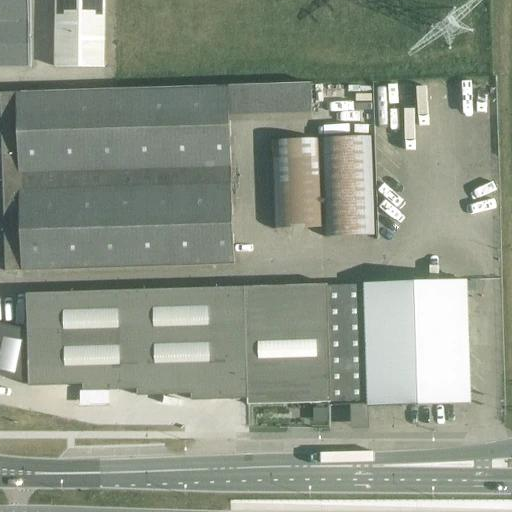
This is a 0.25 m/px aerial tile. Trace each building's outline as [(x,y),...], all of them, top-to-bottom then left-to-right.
[(33,0),(0,0),(0,70),(35,69),(33,0)] [(105,0),(54,0),(54,68),(105,68),(105,0)] [(0,93),(0,123),(2,124),(6,272),(26,272),(234,266),(229,88),(0,93)] [(374,235),(371,137),(321,138),(323,183),(325,237),(374,235)] [(322,229),(319,139),(270,141),(273,231),(322,229)] [(365,285),(369,405),(369,406),(470,403),(466,282),(365,285)] [(365,285),(326,286),(329,403),(329,406),(369,405),(365,285)] [(329,403),(326,286),(243,289),(248,400),(248,406),(329,403)] [(192,401),(248,400),(243,289),(27,295),(28,331),(0,325),(0,376),(29,383),(29,387),(83,385),(83,392),(137,390),(138,396),(191,395),(192,401)]
